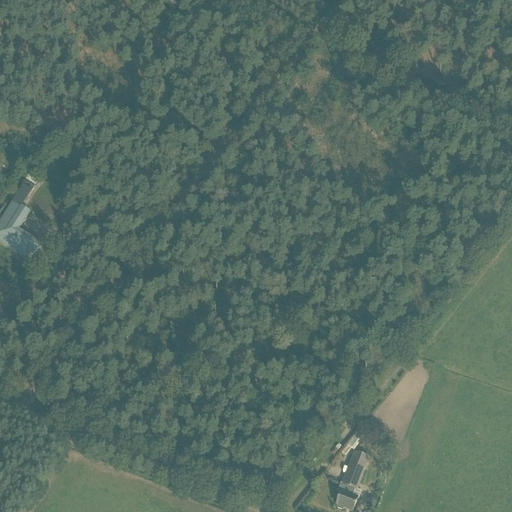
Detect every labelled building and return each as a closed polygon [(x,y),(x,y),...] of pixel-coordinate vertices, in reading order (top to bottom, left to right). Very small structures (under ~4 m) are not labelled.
[(13,204),(21,209),(22,208),(32,192),(24,186),(13,204)] [(21,209),(13,204),(0,223),(0,242),(30,262),(35,253),(36,254),(41,246),(23,234),(22,226),(30,214),(22,208),(21,209)] [(345,456),(351,449),(347,446),(342,453),(345,456)] [(341,494),(337,506),(337,507),(337,509),(342,511),(344,509),(350,511),(352,511),(356,503),(361,492),(358,490),(370,459),(354,453),(350,465),(343,485),(341,484),(338,493),(341,494)] [(271,480),(273,473),(264,469),(261,476),(271,480)]
